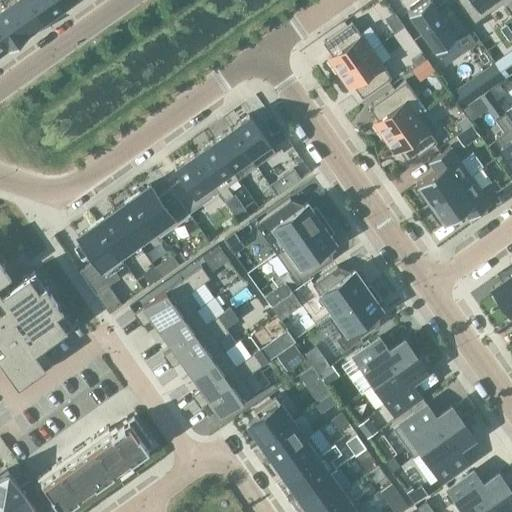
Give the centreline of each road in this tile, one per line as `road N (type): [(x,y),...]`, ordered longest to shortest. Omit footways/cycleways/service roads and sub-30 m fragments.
road 1 (residential): [(0,175),(58,195),(262,51)]
road 2 (residential): [(262,51),(429,287)]
road 3 (residential): [(106,336),(194,468)]
road 4 (residential): [(0,88),(126,0)]
road 5 (residential): [(429,287),(511,405)]
